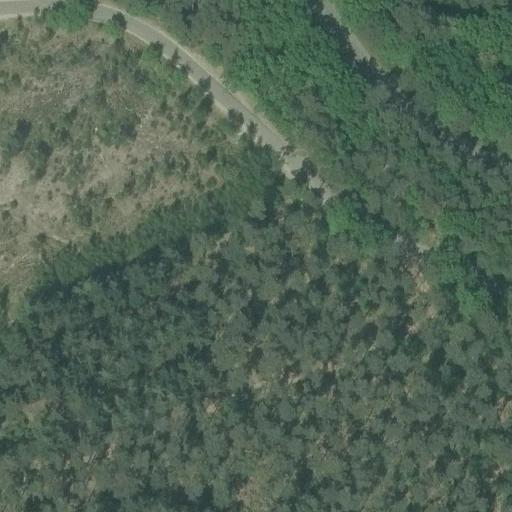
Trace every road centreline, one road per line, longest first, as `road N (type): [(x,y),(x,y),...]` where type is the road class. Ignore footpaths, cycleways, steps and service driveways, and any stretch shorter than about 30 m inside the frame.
road 1 (unclassified): [(511,288),(381,232),(326,195),(157,42),(114,17),(65,6),(0,10)]
road 2 (track): [(0,489),(469,304),(492,282)]
road 3 (unclassified): [(511,170),(401,122),(335,36),(319,0)]
